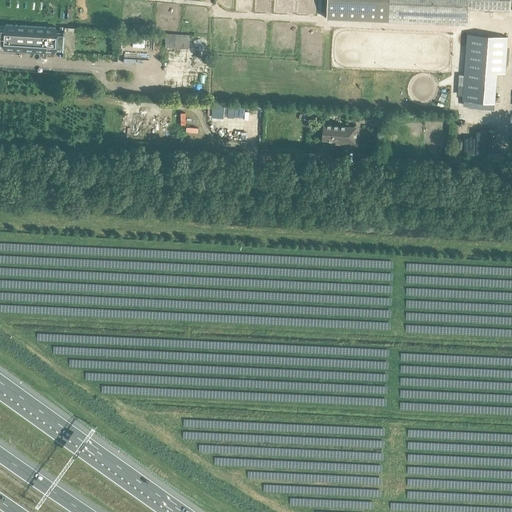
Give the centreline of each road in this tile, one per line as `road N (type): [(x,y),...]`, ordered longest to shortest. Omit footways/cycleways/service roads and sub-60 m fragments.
road 1 (unclassified): [(0,174),(511,202)]
road 2 (motorway): [(170,511),(0,390)]
road 3 (unknown): [(511,57),(500,201)]
